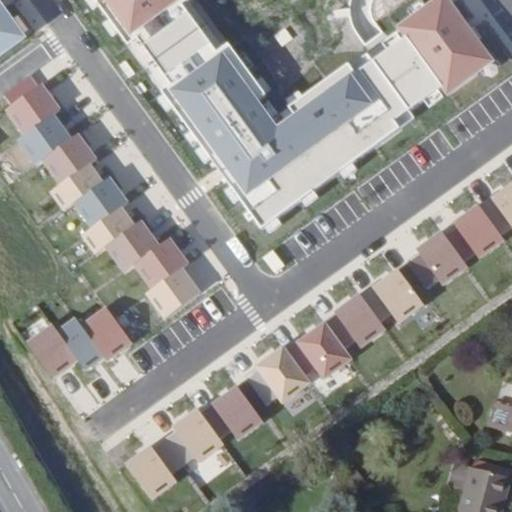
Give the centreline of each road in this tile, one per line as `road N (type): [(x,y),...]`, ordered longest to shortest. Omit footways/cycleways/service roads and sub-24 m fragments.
road 1 (residential): [(49,0),(269,302)]
road 2 (residential): [(269,302),(511,126)]
road 3 (residential): [(269,302),(112,415)]
